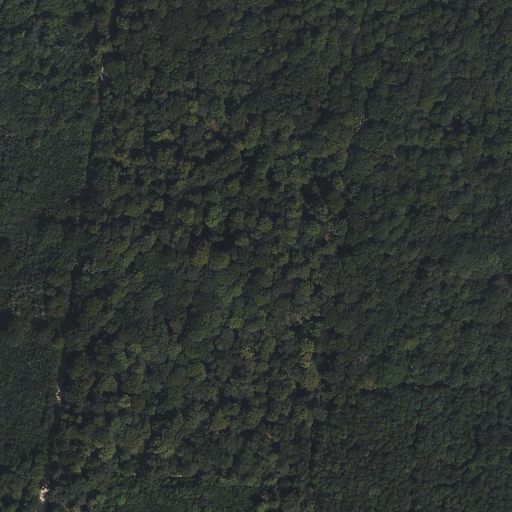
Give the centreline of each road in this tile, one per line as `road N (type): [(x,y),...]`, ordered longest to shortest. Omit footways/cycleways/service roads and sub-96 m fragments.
road 1 (track): [(0,465),(206,479),(373,382),(511,387)]
road 2 (track): [(299,511),(378,0)]
road 3 (unknown): [(116,0),(48,511)]
road 4 (track): [(0,72),(511,122)]
